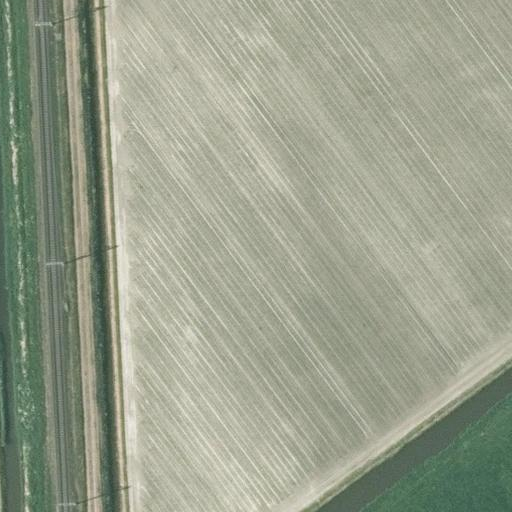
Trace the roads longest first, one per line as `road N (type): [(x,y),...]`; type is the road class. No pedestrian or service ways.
road 1 (track): [(151,0),(177,511)]
road 2 (track): [(91,511),(68,0)]
road 3 (track): [(289,511),(511,348)]
